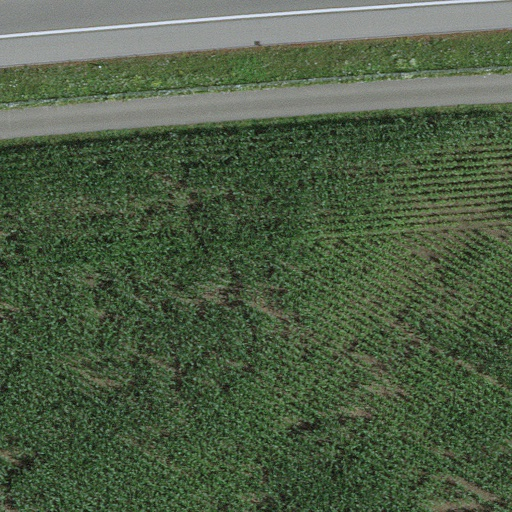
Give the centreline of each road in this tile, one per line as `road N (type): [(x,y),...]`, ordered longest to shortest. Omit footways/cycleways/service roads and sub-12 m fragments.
road 1 (unclassified): [(0,132),(511,98)]
road 2 (motorway): [(0,13),(156,0)]
